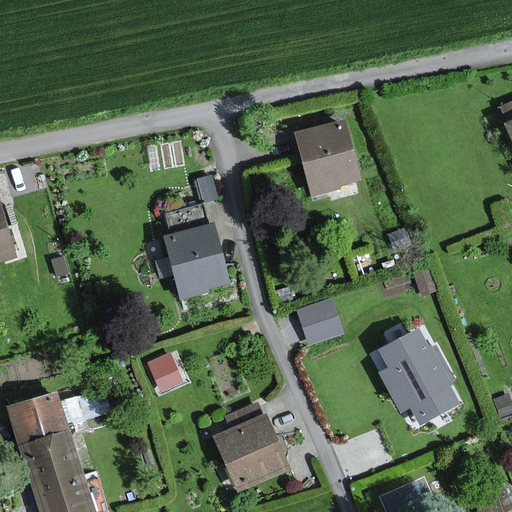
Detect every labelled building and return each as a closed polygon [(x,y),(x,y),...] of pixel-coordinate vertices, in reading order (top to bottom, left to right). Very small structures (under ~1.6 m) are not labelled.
[(343,122),(300,134),(317,190),(360,178),(343,122)] [(0,211),(0,260),(13,257),(0,211)] [(212,224),(165,237),(182,296),(229,283),(212,224)] [(332,300),(300,311),(310,341),(343,330),(332,300)] [(417,326),(380,346),(392,369),(382,374),(402,412),(412,407),(422,426),(456,409),(444,385),(453,381),(436,348),(430,351),(417,326)] [(182,381),(171,355),(149,364),(161,390),(182,381)] [(54,395),(9,408),(38,511),(93,511),(82,471),(70,430),(65,432),(54,395)] [(289,469),(268,418),(218,438),(240,489),(289,469)] [(419,472),(377,491),(386,511),(401,511),(431,499),(419,472)] [(511,511),(511,503),(509,498),(483,511),(511,511)]
